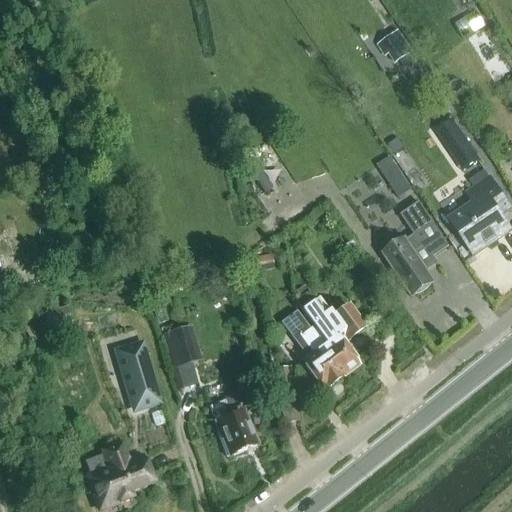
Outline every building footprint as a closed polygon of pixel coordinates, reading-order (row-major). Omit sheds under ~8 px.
[(466,39),(488,26),(480,11),(457,24),(466,39)] [(414,51),(400,31),(379,45),(393,65),(414,51)] [(454,122),(446,128),(459,147),(454,150),(468,170),(481,162),(454,122)] [(398,141),(389,146),(395,155),(403,149),(398,141)] [(401,174),(388,182),(396,195),(399,200),(412,191),(409,187),(401,174)] [(469,194),(475,204),(451,220),(475,257),(511,232),(502,218),(511,211),(511,210),(491,179),(469,194)] [(422,191),(418,185),(414,188),(418,194),(422,191)] [(405,213),(422,200),(414,190),(397,203),(405,213)] [(408,242),(407,240),(385,255),(413,298),(436,283),(427,269),(437,262),(435,258),(450,248),(421,204),(403,216),(416,236),(408,242)] [(266,256),(254,258),(256,268),(268,266),(274,265),(272,255),(266,256)] [(149,281),(152,293),(168,289),(165,277),(149,281)] [(309,293),(295,304),(299,310),(301,312),(313,327),(307,332),(344,379),(360,366),(338,338),(359,322),(348,308),(331,321),(315,302),(309,293)] [(48,332),(71,325),(66,308),(43,315),(48,332)] [(299,310),(279,325),(305,360),(301,364),(324,394),(344,379),(307,332),(313,327),(301,312),(299,310)] [(30,343),(37,340),(30,326),(24,329),(30,343)] [(180,333),(163,338),(173,371),(189,366),(180,333)] [(141,347),(117,354),(122,373),(129,371),(134,388),(130,389),(136,407),(157,401),(141,347)] [(292,369),(273,373),(278,396),(297,392),(292,369)] [(175,375),(180,395),(194,391),(189,371),(175,375)] [(243,413),(248,411),(242,395),(209,409),(229,459),(257,447),(243,413)] [(91,477),(87,478),(98,507),(115,500),(117,505),(132,500),(130,494),(154,485),(144,459),(128,465),(122,447),(104,453),(104,454),(85,461),(91,477)]
